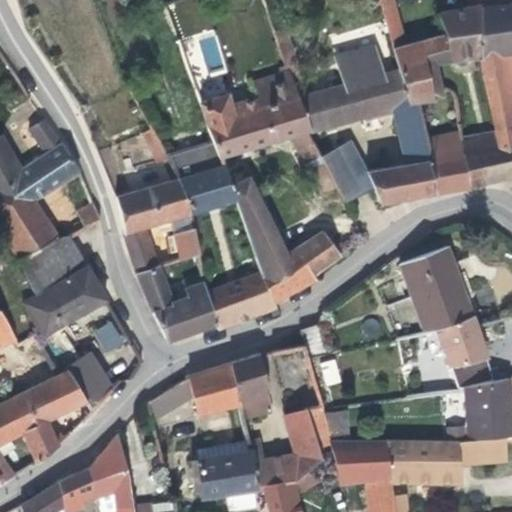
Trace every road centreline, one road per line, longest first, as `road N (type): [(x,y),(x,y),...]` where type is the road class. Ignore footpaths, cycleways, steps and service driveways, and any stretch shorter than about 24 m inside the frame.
road 1 (residential): [(2,0),(83,146),(168,361)]
road 2 (residential): [(511,212),(477,203),(418,218),(268,327),(168,361)]
road 3 (residential): [(168,361),(46,470),(0,500)]
